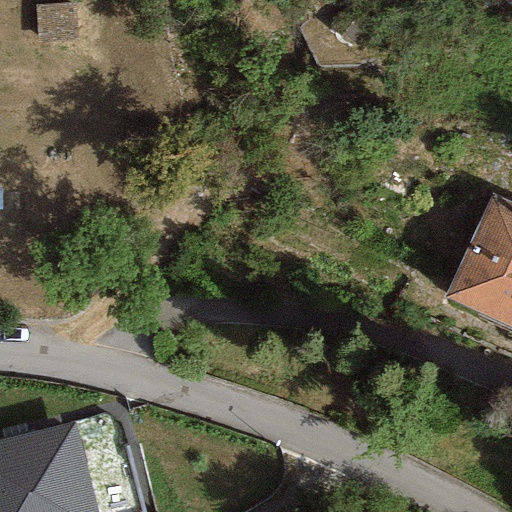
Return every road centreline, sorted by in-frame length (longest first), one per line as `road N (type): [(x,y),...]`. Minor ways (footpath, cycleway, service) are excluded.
road 1 (track): [(0,354),(246,165),(320,137),(258,0)]
road 2 (residential): [(449,511),(269,428),(104,376),(0,357)]
